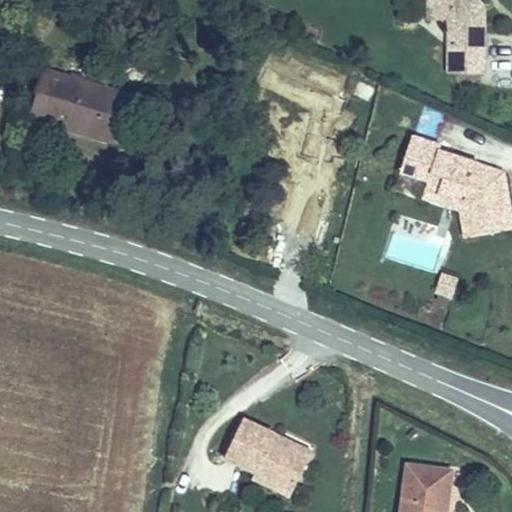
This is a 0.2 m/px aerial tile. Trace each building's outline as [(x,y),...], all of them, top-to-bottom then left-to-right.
[(440,0),(441,15),(482,16),(490,0),(440,0)] [(493,68),(493,42),(454,41),(454,69),(493,68)] [(51,72),(34,120),(118,145),(132,98),(51,72)] [(473,225),(477,241),(511,235),(511,188),(510,177),(445,151),(446,146),(417,134),(403,167),(434,179),(437,174),(445,179),(439,188),(476,208),(473,225)] [(469,242),(477,241),(473,225),(476,208),(439,188),(445,179),(437,174),(434,179),(426,198),(464,215),(469,242)] [(439,272),(435,294),(453,297),(457,276),(439,272)] [(224,443),(255,458),(258,454),(294,472),(311,439),(243,406),(224,443)] [(294,472),(258,454),(255,458),(253,464),(289,482),(294,472)] [(443,511),(450,470),(407,462),(401,511),(443,511)]
